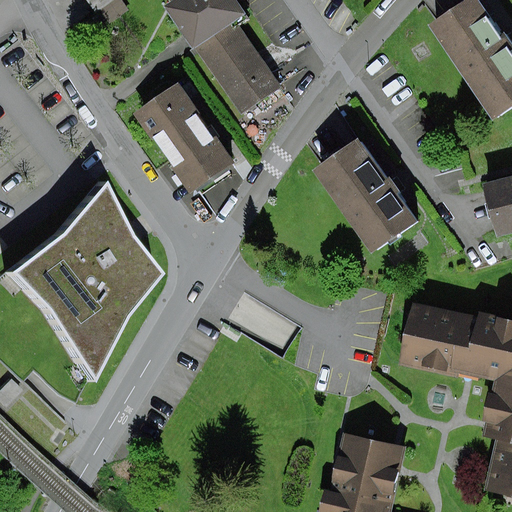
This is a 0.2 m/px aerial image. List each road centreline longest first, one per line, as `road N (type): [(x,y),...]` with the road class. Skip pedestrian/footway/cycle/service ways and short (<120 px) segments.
road 1 (residential): [(407,0),(324,89),(206,261)]
road 2 (residential): [(206,261),(28,0)]
road 3 (unclassified): [(206,261),(60,511)]
road 4 (residential): [(340,339),(206,261)]
